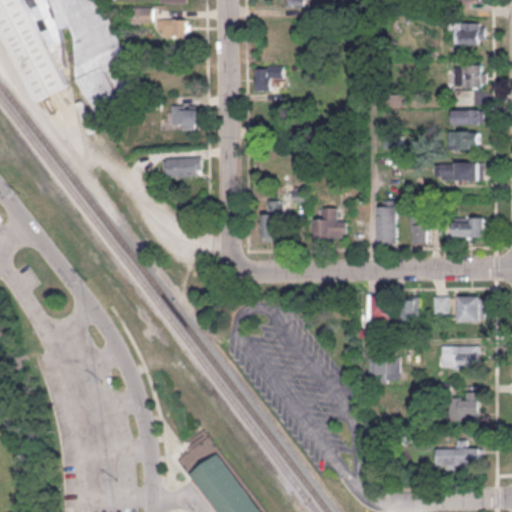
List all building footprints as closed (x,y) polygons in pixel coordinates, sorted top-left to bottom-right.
[(106,0),(123,41),(114,49),(133,87),(95,105),(81,76),(40,96),(10,33),(1,38),(0,35),(0,0),(106,0)] [(159,18),(159,35),(191,35),(191,18),(159,18)] [(486,22),(457,22),(457,43),(486,43),(486,22)] [(456,85),(487,85),(487,63),(456,63),(456,85)] [(285,64),(257,64),(257,90),(275,90),(275,77),(285,77),(285,64)] [(457,102),(472,102),(472,90),(457,90),(457,102)] [(202,104),(173,104),(173,128),(202,128),(202,104)] [(485,108),(454,108),(454,123),(485,123),(485,108)] [(481,130),(450,130),(450,148),(481,148),(481,130)] [(203,175),(203,157),(167,157),(167,175),(203,175)] [(484,161),(444,161),(444,179),(484,179),(484,161)] [(265,210),(265,239),(284,239),(284,199),(271,199),(271,210),(265,210)] [(380,242),(397,242),(397,204),(380,204),(380,242)] [(348,236),(348,216),(337,216),(337,206),(327,206),(327,216),(317,216),(317,236),(348,236)] [(429,241),(429,215),(411,215),(411,241),(429,241)] [(485,216),(455,216),(455,235),(485,235),(485,216)] [(375,312),(393,312),(393,294),(375,294),(375,312)] [(486,294),(460,294),(460,320),(486,320),(486,294)] [(449,295),(435,295),(436,311),(450,311),(449,295)] [(421,296),(405,296),(405,319),(421,319),(421,296)] [(444,367),(479,367),(479,344),(444,344),(444,367)] [(402,356),(373,356),(373,380),(402,380),(402,356)] [(451,420),(482,420),(482,393),(451,393),(451,420)] [(479,467),(479,447),(438,447),(438,467),(479,467)] [(262,511),(217,454),(195,470),(227,511),(262,511)]
